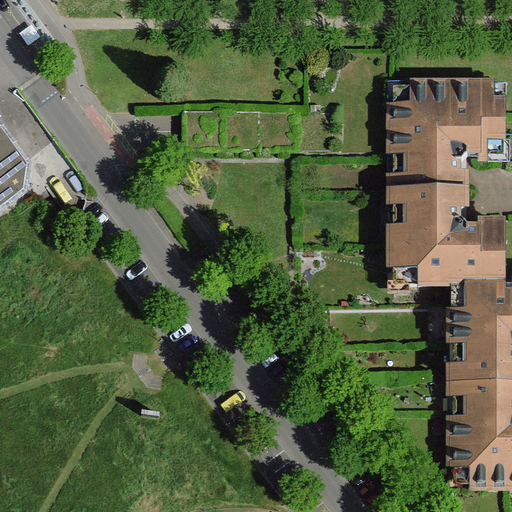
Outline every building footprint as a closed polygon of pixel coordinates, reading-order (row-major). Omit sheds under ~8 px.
[(505,115),(505,90),(394,90),(395,193),(467,193),(467,157),(482,157),(505,156),(505,115)] [(293,115),(187,114),(186,132),(186,150),(293,151),(293,115)] [(0,213),(29,193),(33,164),(0,119),(0,213)] [(467,193),(395,193),(394,287),(455,287),(505,288),(505,229),(468,228),(467,193)] [(511,292),(505,288),(455,287),(455,382),(511,382),(511,292)] [(511,382),(455,382),(455,485),(511,485),(511,382)]
